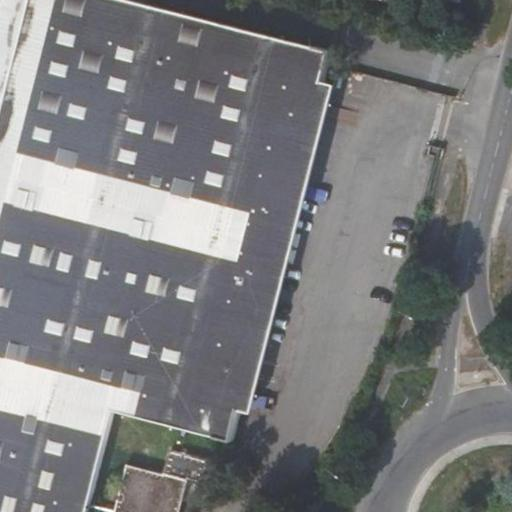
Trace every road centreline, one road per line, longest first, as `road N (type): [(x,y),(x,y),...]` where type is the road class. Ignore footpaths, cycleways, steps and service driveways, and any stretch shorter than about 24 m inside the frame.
road 1 (unclassified): [(472,235),(455,297),(449,372),(396,495)]
road 2 (unclassified): [(511,386),(480,314),(472,235)]
road 3 (unclassified): [(511,83),(472,235)]
road 4 (secondary): [(511,423),(449,435),(417,461),(396,495)]
